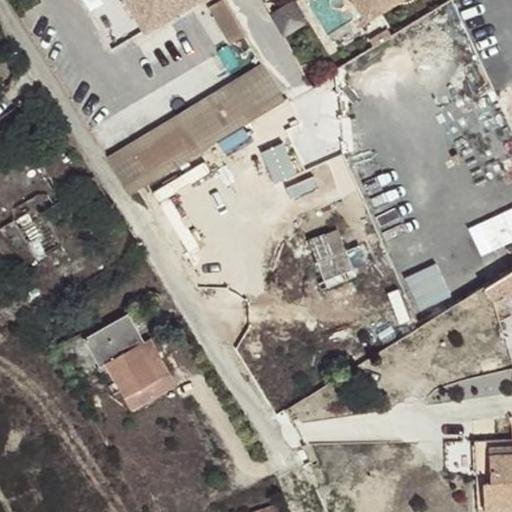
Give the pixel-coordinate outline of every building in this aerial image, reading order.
[(200,0),(127,0),(146,32),(200,0)] [(247,36),(225,0),(224,0),(210,8),(231,45),(247,36)] [(286,34),(308,21),(295,0),(294,0),(273,13),(286,34)] [(362,0),(372,15),(397,0),(362,0)] [(107,160),(129,195),(285,101),(263,65),(107,160)] [(276,182),(300,171),(286,141),(262,153),(276,182)] [(511,208),(483,222),(496,250),(511,242),(511,208)] [(329,287),(356,276),(346,251),(318,262),(329,287)] [(496,308),(511,297),(511,271),(484,289),(496,308)] [(129,313),(84,339),(100,368),(105,364),(125,397),(169,372),(150,339),(145,341),(129,313)] [(169,372),(125,397),(132,410),(176,385),(169,372)] [(511,445),(490,447),(490,454),(511,452),(511,445)] [(486,511),(511,509),(511,452),(490,454),(492,484),(485,484),(486,511)]
